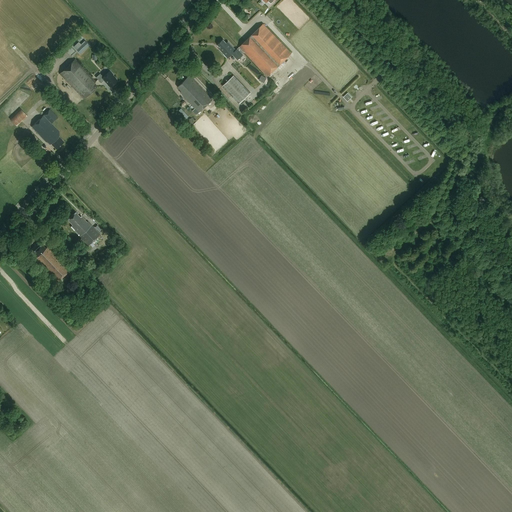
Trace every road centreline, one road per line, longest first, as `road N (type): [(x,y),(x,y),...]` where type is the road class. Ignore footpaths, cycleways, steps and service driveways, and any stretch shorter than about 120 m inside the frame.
road 1 (secondary): [(0,247),(211,0)]
road 2 (track): [(460,151),(430,221),(392,258),(492,363)]
road 3 (unclassified): [(311,0),(441,133)]
